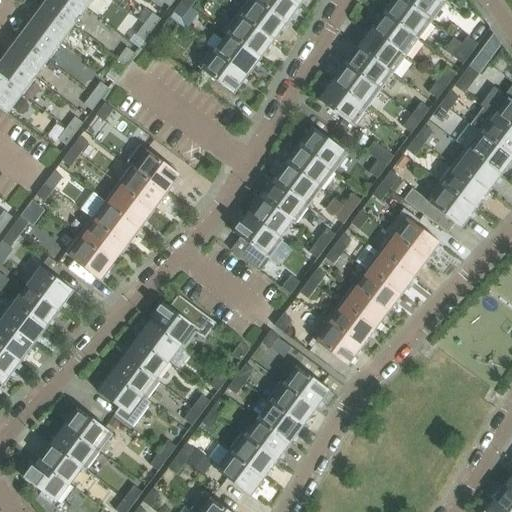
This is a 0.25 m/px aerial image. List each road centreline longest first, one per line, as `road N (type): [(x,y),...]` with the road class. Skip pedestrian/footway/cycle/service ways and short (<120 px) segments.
road 1 (residential): [(511,226),(355,391),(285,511)]
road 2 (residential): [(0,439),(181,254)]
road 3 (residential): [(245,165),(348,0)]
road 4 (residential): [(245,165),(122,75)]
